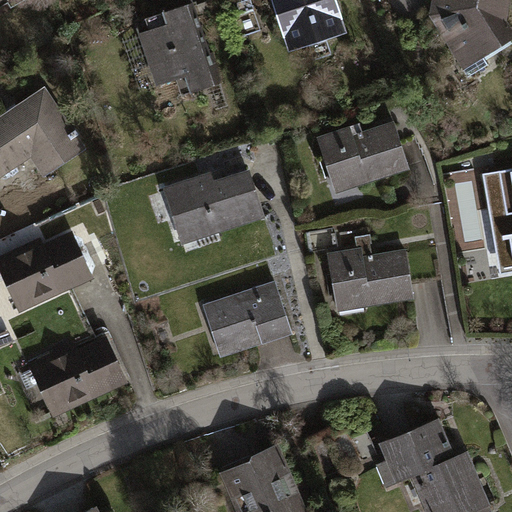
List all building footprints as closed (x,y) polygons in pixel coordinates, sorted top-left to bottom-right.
[(211,52),(192,0),(187,0),(163,9),(167,21),(138,32),(157,85),(186,74),(192,90),(223,79),(214,51),(211,52)] [(337,0),(272,0),(289,51),(348,33),(337,0)] [(511,26),(508,21),(511,0),(432,0),(430,14),(469,74),(488,61),(485,56),(511,38),(511,26)] [(87,147),(45,85),(0,114),(0,177),(30,157),(43,176),(87,147)] [(361,121),(318,135),(337,192),(411,167),(395,119),(363,130),(361,121)] [(511,166),(484,172),(502,273),(511,270),(511,166)] [(266,215),(250,167),(214,179),(212,171),(164,186),(182,242),(266,215)] [(41,236),(0,254),(0,270),(20,312),(95,278),(72,229),(44,242),(41,236)] [(358,247),(328,252),(338,311),(416,297),(407,247),(373,253),(371,243),(373,243),(371,232),(356,235),(358,247)] [(294,332),(276,279),(204,303),(221,357),(294,332)] [(76,341),(30,362),(54,415),(128,381),(107,335),(78,348),(76,341)] [(441,417),(380,441),(388,459),(377,464),(386,487),(412,476),(426,511),(472,511),(491,504),(469,449),(456,454),(441,417)] [(251,456),(219,470),(236,511),(309,511),(280,440),(252,451),(251,456)]
